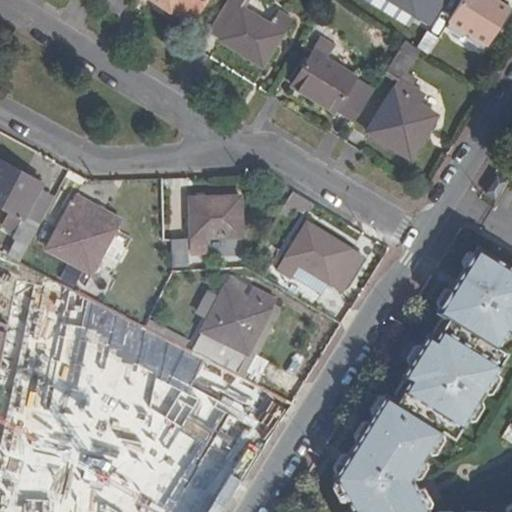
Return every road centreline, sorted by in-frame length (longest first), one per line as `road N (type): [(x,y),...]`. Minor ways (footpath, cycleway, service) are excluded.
road 1 (residential): [(246,511),(511,98)]
road 2 (residential): [(248,150),(3,0)]
road 3 (residential): [(0,111),(93,162),(248,150)]
road 4 (residential): [(248,150),(278,154),(405,234)]
